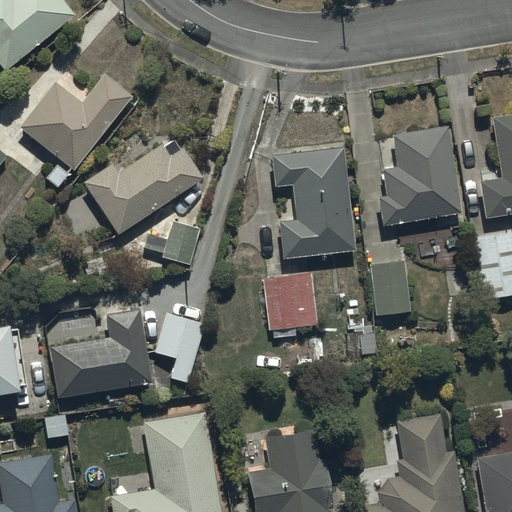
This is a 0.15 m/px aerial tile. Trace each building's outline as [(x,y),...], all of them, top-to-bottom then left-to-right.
[(75,19),(59,0),(0,0),(0,70),(5,77),(75,19)] [(56,191),(71,172),(74,174),(131,101),(104,79),(81,109),(54,87),(20,131),(62,164),(46,184),(56,191)] [(511,216),(511,116),(491,120),(501,184),(480,187),(485,220),(511,216)] [(447,131),(392,139),(379,141),(384,172),(382,173),(386,199),(378,200),(382,229),(459,218),(447,131)] [(117,240),(203,184),(181,152),(173,139),(160,147),(119,174),(113,165),(82,186),(117,240)] [(285,263),(356,254),(344,152),(273,160),(285,263)] [(189,269),(199,232),(171,224),(166,241),(147,236),(143,250),(162,255),(161,261),(189,269)] [(511,298),(511,235),(511,233),(469,239),(480,304),(511,298)] [(411,315),(404,263),(369,267),(376,320),(411,315)] [(319,327),(312,276),(263,284),(270,334),(319,327)] [(152,387),(140,313),(105,318),(108,338),(49,347),(57,402),(152,387)] [(188,386),(204,328),(163,316),(152,356),(174,362),(169,381),(188,386)] [(0,404),(19,402),(18,390),(25,389),(17,336),(9,337),(9,334),(0,335),(0,404)] [(142,422),(153,487),(110,495),(112,511),(220,511),(204,412),(142,422)] [(377,501),(358,504),(358,511),(461,511),(451,450),(444,451),(438,413),(395,420),(401,459),(394,460),(396,470),(395,472),(395,474),(386,477),(376,492),(377,501)] [(313,430),(265,438),(270,468),(246,472),(253,511),(328,511),(328,509),(331,508),(323,459),(318,460),(313,430)] [(511,511),(511,449),(473,455),(481,511),(511,511)] [(0,478),(4,506),(0,506),(0,511),(75,511),(74,503),(57,505),(50,460),(0,467),(0,478)]
